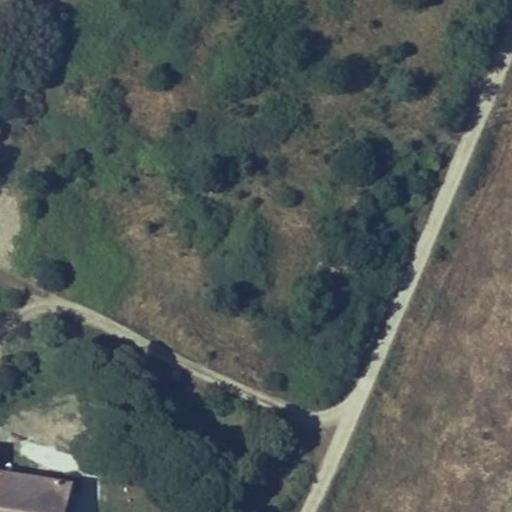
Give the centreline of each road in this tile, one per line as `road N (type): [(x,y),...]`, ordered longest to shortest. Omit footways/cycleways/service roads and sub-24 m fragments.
road 1 (unclassified): [(511,26),(345,425)]
road 2 (unclassified): [(0,325),(30,297),(70,299),(267,398),(345,425)]
